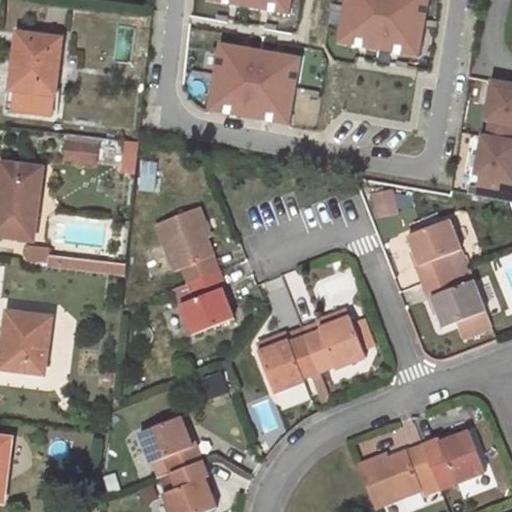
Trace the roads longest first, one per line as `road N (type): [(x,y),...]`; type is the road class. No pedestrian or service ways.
road 1 (residential): [(178,0),(165,105),(184,127),(431,170),(459,0)]
road 2 (residential): [(270,511),(292,465),(329,434),(511,356)]
